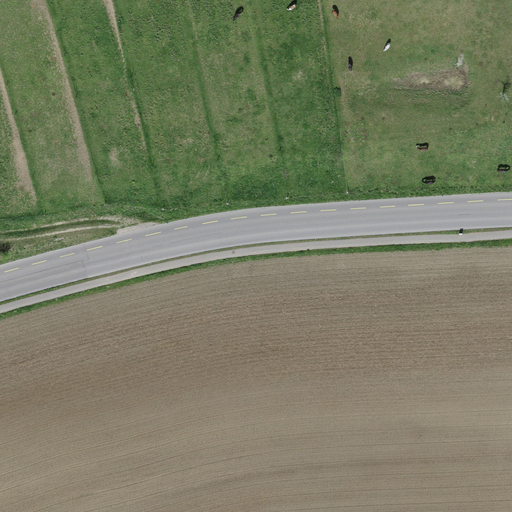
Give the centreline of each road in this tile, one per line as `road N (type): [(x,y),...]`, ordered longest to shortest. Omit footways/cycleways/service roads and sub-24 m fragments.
road 1 (tertiary): [(511,213),(244,230),(0,286)]
road 2 (track): [(172,244),(124,224),(27,242),(0,231)]
